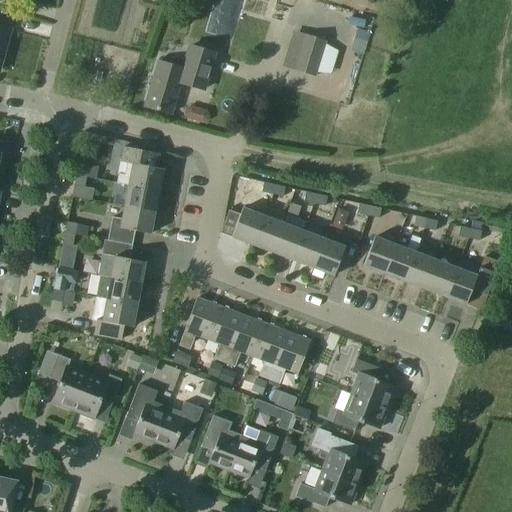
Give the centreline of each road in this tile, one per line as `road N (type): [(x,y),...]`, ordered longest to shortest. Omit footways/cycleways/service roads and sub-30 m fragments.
road 1 (residential): [(389,511),(444,362),(199,261),(213,149),(72,111)]
road 2 (residential): [(3,422),(72,111)]
road 3 (residential): [(239,511),(96,463)]
